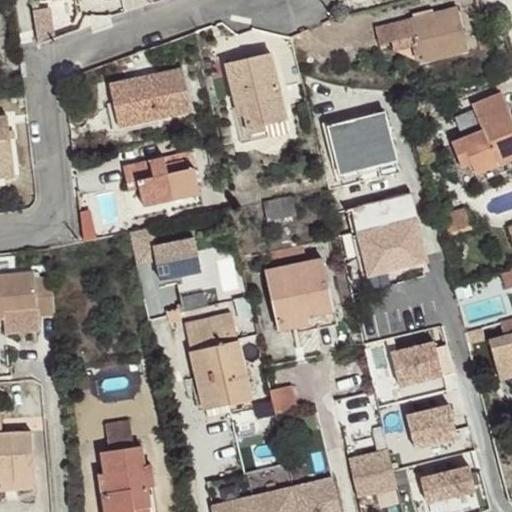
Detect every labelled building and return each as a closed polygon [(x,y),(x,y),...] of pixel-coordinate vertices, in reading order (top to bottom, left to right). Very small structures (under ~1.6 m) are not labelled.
[(468,50),(458,7),(434,14),(413,19),(375,29),(379,44),(391,41),(413,37),(415,47),(419,63),(468,50)] [(413,19),(434,14),(432,9),(412,14),(413,19)] [(487,45),(484,31),(475,34),(479,47),(487,45)] [(415,47),(413,37),(391,41),(394,52),(415,47)] [(287,125),(270,53),(226,63),(237,107),(241,106),(247,135),(271,129),(287,125)] [(192,111),(183,69),(149,76),(138,79),(110,85),(118,127),(154,119),(192,111)] [(149,76),(148,70),(136,72),(138,79),(149,76)] [(511,154),(511,120),(501,94),(473,105),(476,113),(481,127),(483,130),(482,130),(472,134),(452,143),(461,168),(471,163),(475,174),(497,164),(496,160),(511,154)] [(118,127),(113,103),(107,104),(108,108),(113,127),(114,134),(118,133),(142,128),(155,125),(154,119),(118,127)] [(247,135),(241,106),(237,107),(238,112),(233,113),(236,122),(240,141),(241,143),(251,141),(264,138),(284,134),(289,132),(288,129),(287,125),(271,129),(247,135)] [(481,127),(476,113),(466,117),(472,134),(482,130),(481,127)] [(386,114),(329,128),(342,176),(398,162),(386,114)] [(8,116),(0,116),(0,176),(15,175),(8,116)] [(434,165),(426,140),(416,142),(423,167),(434,165)] [(166,164),(193,159),(191,151),(165,157),(166,164)] [(200,194),(193,159),(166,164),(165,157),(123,166),(129,191),(139,188),(144,206),(174,200),(200,194)] [(399,167),(398,162),(342,176),(343,181),(399,167)] [(296,215),(292,196),(264,202),(267,220),(296,215)] [(412,197),(353,211),(369,275),(401,267),(427,261),(412,197)] [(404,278),(401,267),(369,275),(353,211),(345,213),(364,288),(404,278)] [(148,228),(132,229),(133,263),(156,262),(157,274),(194,272),(192,236),(149,239),(148,228)] [(333,311),(322,259),(266,271),(279,330),(310,324),(309,316),(333,311)] [(55,315),(52,277),(35,279),(34,272),(0,274),(0,318),(5,318),(5,315),(5,311),(14,310),(36,309),(37,317),(55,315)] [(253,317),(248,298),(234,301),(239,321),(253,317)] [(178,308),(166,311),(167,316),(179,313),(178,308)] [(336,324),(333,311),(309,316),(310,324),(297,327),(298,332),(336,324)] [(252,398),(232,313),(184,324),(201,397),(203,397),(226,392),(229,403),(252,398)] [(511,334),(511,335),(489,341),(499,379),(511,376),(511,334)] [(298,410),(292,385),(269,390),(271,400),(275,415),(298,410)] [(229,403),(226,392),(203,397),(208,418),(231,413),(229,403)] [(488,423),(482,397),(467,401),(474,430),(482,428),(481,424),(488,423)] [(275,415),(271,400),(248,406),(251,424),(275,417),(275,415)] [(35,481),(32,431),(2,433),(0,404),(0,477),(6,477),(5,473),(13,472),(14,482),(35,481)] [(134,447),(130,423),(105,427),(109,451),(134,447)] [(145,465),(141,446),(134,447),(109,451),(102,452),(105,473),(99,474),(105,511),(151,511),(148,488),(155,487),(151,464),(145,465)] [(351,454),(356,495),(397,490),(392,448),(351,454)] [(6,477),(0,477),(0,490),(35,488),(35,481),(14,482),(13,472),(5,473),(6,477)] [(158,511),(155,487),(148,488),(151,511),(158,511)] [(299,511),(293,487),(253,497),(256,511),(299,511)] [(256,511),(253,497),(212,507),(213,511),(256,511)]
